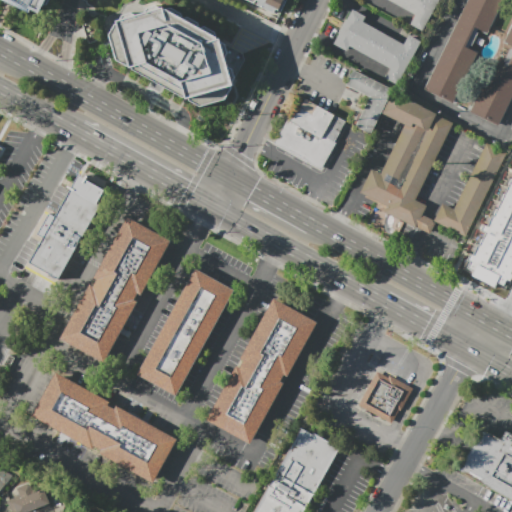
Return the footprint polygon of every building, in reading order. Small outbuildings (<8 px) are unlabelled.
[(48,0),(41,15),(33,11),(32,14),(2,0),(48,0)] [(286,0),(282,10),(276,7),(273,13),(246,0),(286,0)] [(388,0),(439,0),(422,31),(410,25),(415,15),(388,0)] [(423,90),(466,0),(502,0),(453,104),(423,90)] [(120,12),(123,5),(135,2),(141,4),(141,6),(156,1),(162,4),(161,7),(163,7),(166,8),(168,8),(170,7),(182,14),(184,18),(188,17),(200,24),(202,27),(204,26),(216,33),(219,38),(244,52),(245,60),(230,87),(231,87),(224,100),(200,107),(132,69),(131,67),(129,68),(128,66),(126,67),(115,61),(108,34),(106,33),(104,25),(108,15),(120,12)] [(408,35),(420,42),(397,84),(384,77),(389,68),(349,46),(346,52),(333,44),(352,10),(365,17),(362,22),(402,44),(408,35)] [(511,101),(500,127),(470,113),(495,61),(505,65),(511,50),(511,45),(505,42),(511,26),(511,101)] [(346,86),(354,70),(393,89),(370,133),(355,126),(369,98),(346,86)] [(371,169),(380,173),(404,125),(383,114),(394,92),(455,124),(415,200),(427,206),(422,214),(433,220),(432,221),(435,223),(430,233),(416,227),(416,228),(375,207),(377,203),(364,197),(365,195),(359,192),(371,169)] [(302,95),(350,123),(323,171),(275,143),(302,95)] [(486,143),(508,154),(465,237),(434,221),(443,204),(452,209),(486,143)] [(511,169),(466,268),(501,287),(511,263),(511,169)] [(58,281),(28,265),(70,189),(100,205),(58,281)] [(58,340),(89,284),(93,286),(96,280),(92,278),(126,217),(170,241),(140,295),(138,293),(134,300),(137,301),(102,364),(58,340)] [(136,375),(196,269),(234,290),(175,397),(136,375)] [(250,445),(206,421),(236,365),(239,367),(242,361),(239,360),(272,299),(316,323),(287,377),(283,375),(280,381),(284,383),(250,445)] [(377,371),(359,406),(392,424),(399,411),(401,412),(414,388),(390,376),(389,378),(377,371)] [(32,416),(56,372),(110,402),(108,405),(114,408),(116,405),(177,439),(152,484),(98,453),(99,450),(94,447),(92,450),(32,416)] [(303,511),(253,511),(301,428),(339,450),(303,511)] [(511,500),(459,470),(483,429),(501,439),(506,431),(511,434),(511,500)] [(0,492),(0,463),(14,476),(0,492)] [(17,511),(13,501),(45,488),(52,503),(38,509),(39,511),(17,511)]
